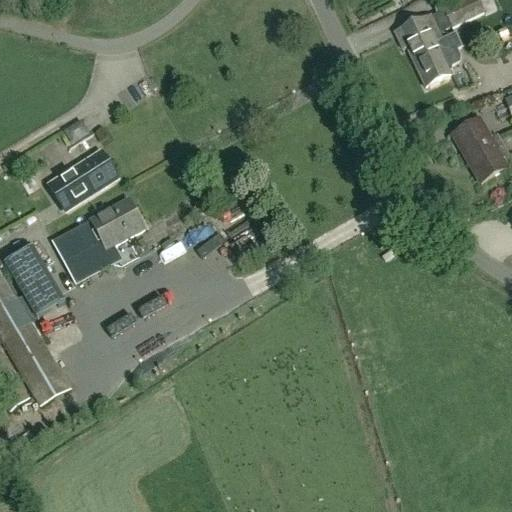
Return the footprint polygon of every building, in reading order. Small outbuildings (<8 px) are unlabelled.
[(437,16),(446,35),(484,17),(476,0),(454,0),(458,7),(437,16)] [(456,37),(436,46),(434,40),(439,37),(430,19),(395,36),(403,52),(407,50),(425,89),(451,77),(450,75),(452,70),(461,66),(461,60),(458,54),(463,52),(456,37)] [(56,129),(75,120),(70,109),(51,118),(56,129)] [(481,187),(508,171),(503,162),(509,159),(497,139),(492,142),(481,123),(453,138),(481,187)] [(65,216),(80,206),(117,183),(100,158),(64,181),(49,191),(65,216)] [(238,197),(227,204),(235,216),(246,209),(238,197)] [(145,233),(129,205),(53,247),(64,267),(102,246),(106,254),(145,233)] [(177,254),(197,239),(190,230),(170,244),(177,254)] [(33,252),(4,269),(36,323),(65,306),(33,252)] [(0,276),(0,341),(42,412),(71,395),(0,276)] [(171,318),(169,311),(178,308),(169,282),(150,288),(162,321),(171,318)] [(15,378),(1,354),(0,354),(0,404),(2,404),(10,417),(30,405),(14,379),(15,378)]
